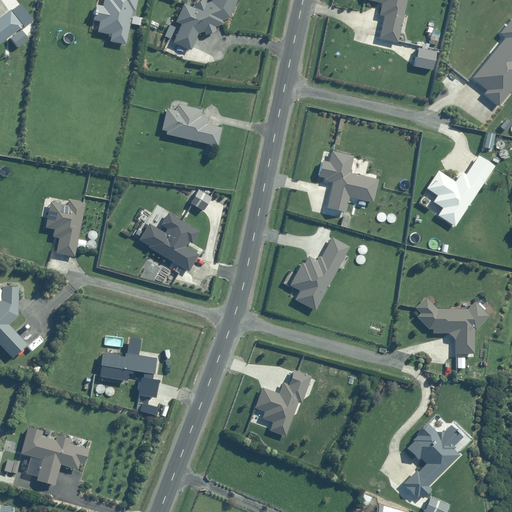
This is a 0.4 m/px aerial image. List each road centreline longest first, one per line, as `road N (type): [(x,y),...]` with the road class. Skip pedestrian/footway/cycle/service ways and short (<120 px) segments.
road 1 (unclassified): [(303,0),(245,278),(160,511)]
road 2 (unknown): [(285,85),(457,119)]
road 3 (unknown): [(382,360),(419,367),(429,386),(395,442),(399,474)]
